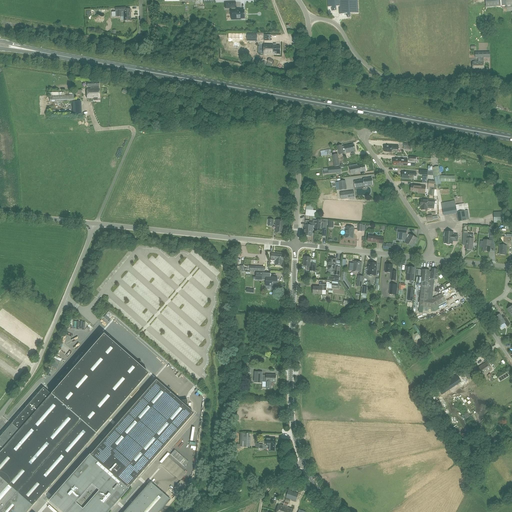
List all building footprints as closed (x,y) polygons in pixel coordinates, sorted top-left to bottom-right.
[(327,0),(328,7),(331,7),(332,11),(336,11),(336,7),(340,7),(340,14),(347,14),(347,19),(351,18),(350,14),(358,13),(357,0),(327,0)] [(231,10),(231,20),(240,19),(240,18),(244,18),(244,10),(237,10),(234,10),(234,8),(236,8),(235,2),(225,2),(225,8),(232,8),(232,10),(231,10)] [(131,20),(130,9),(123,9),(123,8),(115,8),(115,12),(117,12),(117,17),(123,16),(124,21),(131,20)] [(280,54),(280,46),(272,45),(264,44),(264,55),(272,55),(272,54),(280,54)] [(489,52),(475,52),(475,58),(478,58),(478,62),(472,62),(472,71),(483,70),(483,58),(490,57),(489,52)] [(266,65),(270,68),(274,61),(269,59),(266,65)] [(99,87),(99,81),(87,82),(87,86),(90,86),(90,89),(87,89),(87,98),(99,97),(99,88),(98,87),(99,87)] [(52,95),(49,95),(49,102),(75,101),(75,95),(63,95),(63,92),(57,92),(52,92),(52,95)] [(73,115),(82,114),(81,101),(72,102),(73,115)] [(346,153),(355,151),(354,144),(344,146),(344,147),(342,147),(342,145),(337,146),(339,155),(343,154),(343,151),(345,151),(346,153)] [(391,152),(391,153),(398,153),(399,146),(388,145),(388,146),(385,146),(384,152),(391,152)] [(338,154),(332,155),(334,167),(340,166),(338,154)] [(357,166),(357,164),(350,166),(351,170),(350,170),(351,174),(356,173),(356,172),(358,172),(366,171),(364,164),(357,166)] [(438,166),(432,167),(433,171),(434,175),(435,185),(441,183),(440,182),(455,182),(455,176),(440,175),(438,166)] [(347,189),(345,181),(339,181),(339,182),(335,182),(336,190),(339,190),(347,189)] [(425,194),(425,186),(415,185),(415,186),(411,185),(411,192),(417,192),(417,193),(425,194)] [(341,200),(355,198),(354,191),(340,192),(341,200)] [(427,211),(427,208),(434,209),(434,204),(435,201),(425,200),(421,200),(420,206),(421,206),(421,210),(427,211)] [(456,213),(465,211),(464,204),(455,205),(454,201),(441,203),(442,210),(447,209),(456,207),(456,213)] [(304,204),(303,210),(306,210),(305,216),(315,217),(316,210),(313,210),(313,205),(304,204)] [(468,211),(465,211),(456,213),(457,213),(458,221),(469,219),(468,211)] [(503,212),(493,212),(494,223),(504,222),(503,212)] [(315,228),(319,229),(320,221),(319,221),(319,219),(316,219),(313,218),(313,221),(313,224),(312,224),(312,225),(311,225),(311,226),(313,226),(315,226),(315,228)] [(285,227),(285,221),(276,220),(275,226),(276,226),(275,233),(283,233),(284,227),(285,227)] [(312,236),(313,226),(311,226),(311,225),(312,225),(312,224),(313,224),(313,221),(310,221),(305,221),(305,225),(304,236),(312,236)] [(345,238),(354,238),(354,227),(346,227),(345,238)] [(409,235),(407,234),(407,228),(397,227),(397,232),(402,232),(401,240),(404,240),(404,242),(405,242),(405,243),(413,247),(417,239),(409,234),(409,235)] [(453,233),(446,232),(445,233),(444,233),(444,236),(445,236),(444,243),(446,243),(447,244),(449,244),(450,244),(452,244),(452,241),(457,241),(458,235),(453,235),(453,233)] [(462,241),(466,241),(465,249),(472,250),(473,239),(473,234),(463,233),(462,241)] [(503,237),(503,245),(499,245),(499,254),(506,255),(507,245),(506,245),(506,242),(511,243),(511,237),(503,237)] [(491,241),(484,240),(483,251),(490,251),(491,241)] [(275,260),(275,265),(282,266),(283,260),(284,260),(284,255),(271,254),(271,260),(275,260)] [(310,258),(304,257),(303,266),(306,266),(306,270),(309,271),(315,272),(316,264),(310,263),(310,258)] [(336,259),(329,259),(328,269),(328,271),(334,272),(334,275),(339,275),(340,267),(335,266),(336,259)] [(361,272),(362,262),(353,261),(353,263),(349,263),(349,271),(352,271),(352,272),(361,272)] [(376,275),(376,270),(377,263),(368,263),(367,275),(368,275),(368,276),(372,276),(372,275),(376,275)] [(393,265),(392,265),(386,264),(385,272),(391,273),(390,280),(396,281),(397,271),(392,271),(393,265)] [(407,280),(410,280),(410,283),(413,284),(415,267),(406,266),(406,271),(408,271),(407,280)] [(436,297),(432,299),(427,299),(429,283),(426,283),(428,270),(422,269),(421,281),(420,285),(422,285),(419,307),(433,308),(445,301),(441,294),(436,297)] [(437,279),(438,273),(437,273),(437,270),(432,269),(431,273),(429,272),(429,270),(428,270),(426,283),(429,283),(427,299),(432,299),(434,279),(437,279)] [(266,281),(266,286),(277,287),(277,278),(270,277),(270,273),(255,272),(255,280),(266,281)] [(351,287),(345,278),(342,281),(348,290),(351,287)] [(319,287),(313,287),(313,294),(322,294),(322,290),(326,290),(326,284),(319,284),(319,287)] [(396,295),(397,285),(390,284),(389,294),(396,295)] [(442,284),(437,288),(435,292),(439,293),(440,291),(445,289),(442,284)] [(507,327),(510,324),(507,319),(504,320),(500,314),(494,318),(499,326),(505,323),(507,327)] [(66,335),(64,334),(62,339),(70,342),(73,335),(67,332),(66,335)] [(0,511),(26,511),(32,506),(46,488),(145,372),(103,335),(50,395),(42,387),(0,436),(0,511)] [(487,362),(477,369),(482,377),(492,370),(487,362)] [(468,379),(473,376),(468,369),(463,372),(468,379)] [(262,372),(256,372),(255,383),(261,383),(261,382),(266,382),(266,388),(271,388),(271,382),(275,382),(276,375),(266,375),(262,375),(262,372)] [(456,375),(437,388),(442,394),(461,382),(456,375)] [(89,455),(49,501),(61,511),(106,511),(127,489),(193,413),(187,407),(187,400),(179,401),(155,380),(89,455)] [(240,444),(240,447),(250,447),(250,437),(250,434),(240,433),(240,444)] [(276,439),(266,438),(266,445),(269,445),(269,450),(275,451),(275,446),(276,439)] [(167,456),(161,464),(179,480),(185,473),(167,456)] [(182,477),(176,484),(182,489),(188,483),(182,477)] [(158,511),(170,500),(150,482),(123,511),(158,511)] [(296,501),(299,493),(288,490),(286,498),(296,501)] [(285,502),(283,506),(279,504),(277,510),(282,511),(292,511),(293,509),(287,507),(289,503),(285,502)]
